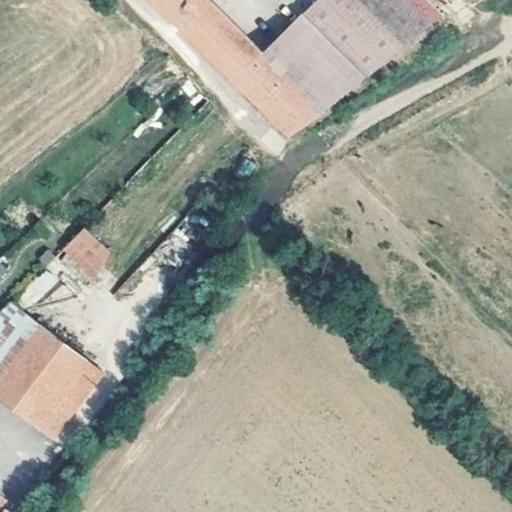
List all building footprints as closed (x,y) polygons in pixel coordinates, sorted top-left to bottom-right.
[(152,0),(189,37),(210,10),(199,0),(152,0)] [(370,83),(434,33),(401,0),(327,0),(306,22),(370,83)] [(401,0),(434,33),(443,25),(419,0),(401,0)] [(325,120),(264,62),(210,10),(189,37),(297,143),(325,120)] [(325,120),(370,83),(306,22),(264,62),(325,120)] [(59,254),(90,280),(113,253),(82,227),(59,254)] [(176,227),(113,295),(124,305),(132,296),(146,308),(201,250),(176,227)] [(0,393),(46,333),(16,310),(0,326),(0,393)] [(0,393),(0,400),(57,444),(107,381),(46,333),(0,393)]
